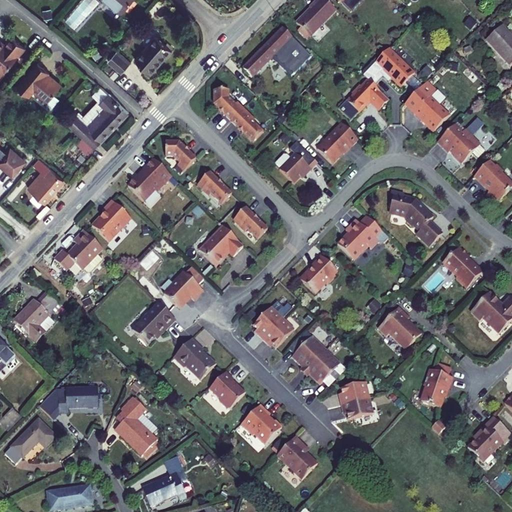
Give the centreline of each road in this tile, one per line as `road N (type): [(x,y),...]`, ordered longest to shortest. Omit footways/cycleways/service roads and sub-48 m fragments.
road 1 (residential): [(307,233),(231,307),(224,329),(328,439)]
road 2 (residential): [(511,246),(427,171),(397,159),(373,167),(307,233)]
road 3 (residential): [(0,5),(45,30),(151,123)]
road 4 (residential): [(307,233),(172,99)]
road 5 (tertiary): [(23,260),(151,123)]
